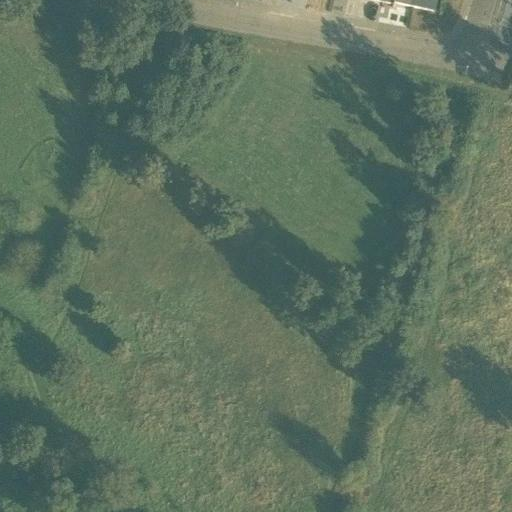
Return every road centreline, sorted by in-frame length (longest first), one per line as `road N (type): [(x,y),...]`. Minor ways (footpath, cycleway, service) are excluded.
road 1 (residential): [(466,67),(158,0)]
road 2 (track): [(76,511),(0,307)]
